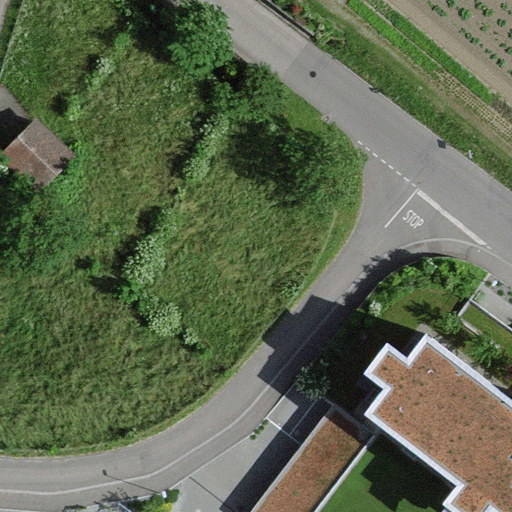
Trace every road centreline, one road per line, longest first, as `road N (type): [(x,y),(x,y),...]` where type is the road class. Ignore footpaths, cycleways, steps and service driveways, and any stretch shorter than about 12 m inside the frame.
road 1 (unclassified): [(0,471),(35,474),(163,449),(248,392),(430,179)]
road 2 (unclassified): [(430,179),(211,0)]
